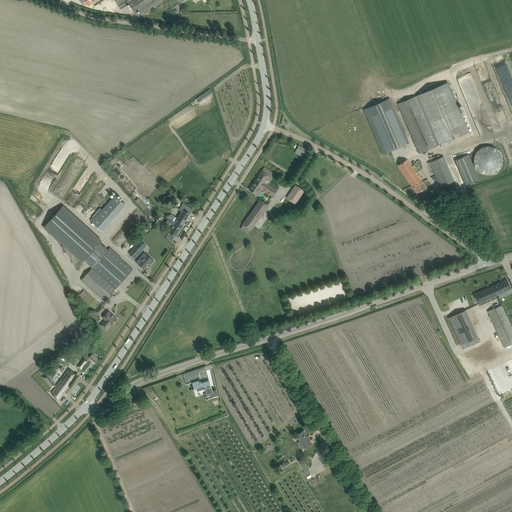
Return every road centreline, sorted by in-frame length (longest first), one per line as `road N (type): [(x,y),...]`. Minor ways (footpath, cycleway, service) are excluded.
road 1 (secondary): [(86,404),(264,124)]
road 2 (unclassified): [(485,263),(358,170),(264,124)]
road 3 (unclassified): [(269,337),(485,263)]
road 4 (track): [(249,40),(106,20),(44,0)]
road 5 (unclassified): [(86,404),(111,412),(133,384),(269,337)]
road 6 (unclassified): [(369,511),(269,337)]
road 7 (secondary): [(264,124),(266,86),(249,0)]
